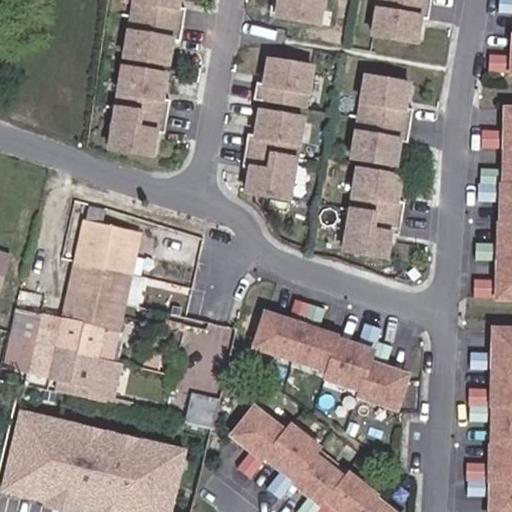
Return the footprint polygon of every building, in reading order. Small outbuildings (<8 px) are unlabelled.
[(187,14),(189,0),(144,0),(134,62),(178,69),(182,44),(191,45),(195,15),(187,14)] [(335,21),(338,0),(293,0),(291,13),(335,21)] [(443,0),(387,0),(381,32),(425,40),(432,16),(440,18),(443,0)] [(502,71),(511,71),(511,0),(510,0),(510,11),(511,11),(511,54),(502,54),(502,71)] [(317,108),(326,65),(282,56),(277,81),(268,80),(265,97),(273,99),(317,108)] [(178,69),(134,62),(133,72),(177,79),(178,69)] [(173,103),(177,79),(133,72),(120,152),(164,160),(168,135),(177,136),(182,104),(173,103)] [(358,155),(403,163),(405,152),(415,154),(423,108),(415,107),(418,82),(373,74),(358,155)] [(315,118),(317,108),(273,99),(271,109),(315,118)] [(299,201),(315,118),(271,109),(266,134),(258,132),(251,166),(259,167),(255,192),(299,201)] [(511,129),(495,130),(495,147),(511,146),(511,168),(494,168),(494,184),(492,184),(492,200),(511,200),(511,244),(489,244),(489,260),(511,260),(511,280),(489,280),(489,297),(511,297),(511,129)] [(401,173),(403,163),(358,155),(356,165),(401,173)] [(341,246),(395,256),(399,232),(408,233),(414,201),(406,200),(410,175),(401,173),(356,165),(341,246)] [(83,266),(139,279),(151,237),(97,220),(83,266)] [(0,294),(5,296),(19,256),(0,249),(0,294)] [(26,304),(36,262),(19,256),(5,296),(26,304)] [(130,311),(139,279),(83,266),(79,281),(76,291),(119,304),(118,307),(130,311)] [(144,316),(154,282),(139,279),(130,311),(144,316)] [(72,305),(128,318),(130,311),(118,307),(119,304),(76,291),(74,298),(72,305)] [(67,296),(64,303),(72,305),(74,298),(67,296)] [(302,325),(279,318),(269,350),(341,373),(339,380),(373,391),(371,399),(409,411),(419,378),(399,372),(406,349),(390,345),(394,332),(379,327),(371,349),(352,343),(353,341),(330,334),(337,311),(309,302),(302,325)] [(72,305),(64,303),(59,317),(67,320),(72,305)] [(123,336),(128,318),(72,305),(67,320),(60,345),(103,358),(111,332),(123,336)] [(47,313),(26,306),(19,334),(11,366),(33,372),(47,313)] [(59,317),(47,313),(33,372),(51,377),(60,345),(67,320),(59,317)] [(511,511),(511,331),(509,331),(509,354),(485,353),(485,370),(508,370),(508,390),(485,390),(484,407),(486,407),(485,421),(509,422),(508,444),(507,444),(507,465),(483,465),(483,482),(485,481),(484,497),(508,497),(507,511),(511,511)] [(117,404),(126,365),(103,358),(60,345),(51,377),(59,380),(57,393),(102,402),(117,404)] [(220,401),(193,395),(187,419),(213,426),(220,401)] [(18,410),(0,486),(0,492),(83,511),(175,511),(190,451),(18,410)] [(262,413),(241,440),(258,453),(245,469),(258,479),(273,460),(288,473),(274,492),(286,502),(299,485),(317,499),(306,511),(393,511),(383,504),(385,501),(354,477),(350,482),(321,459),(327,452),(297,429),(292,436),(262,413)]
